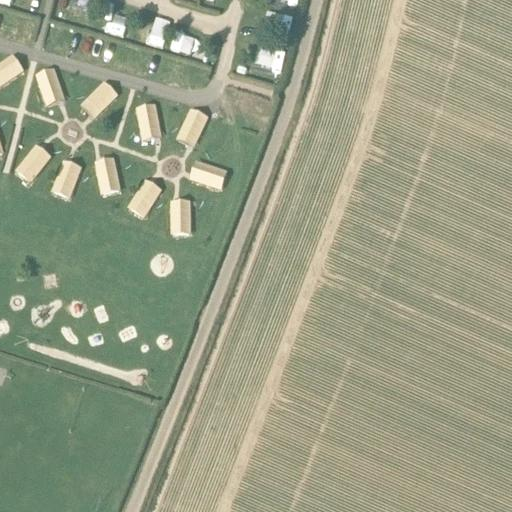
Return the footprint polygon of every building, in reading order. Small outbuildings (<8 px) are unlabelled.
[(89,0),(68,0),(62,21),(81,27),(90,0),(89,0)] [(16,57),(0,65),(0,88),(25,74),(16,57)] [(40,75),(45,106),(65,103),(60,71),(40,75)] [(106,83),(82,106),(95,121),(120,98),(106,83)] [(143,143),(163,141),(160,107),(140,109),(143,143)] [(196,150),(211,119),(193,111),(178,141),(196,150)] [(39,146),(15,172),(30,186),(54,159),(39,146)] [(104,198),(125,193),(117,159),(96,164),(104,198)] [(53,195),(72,202),(84,169),(65,162),(53,195)] [(192,181),(224,191),(229,172),(198,162),(192,181)] [(149,221),(163,189),(144,181),(130,213),(149,221)] [(193,203),(173,203),(174,237),(194,237),(193,203)]
